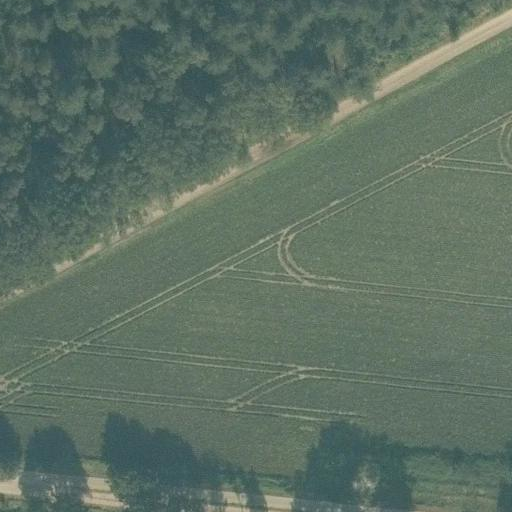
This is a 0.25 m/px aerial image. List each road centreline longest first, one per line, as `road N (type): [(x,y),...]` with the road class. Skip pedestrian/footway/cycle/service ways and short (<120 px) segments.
road 1 (track): [(511,8),(0,278)]
road 2 (track): [(0,492),(178,511)]
